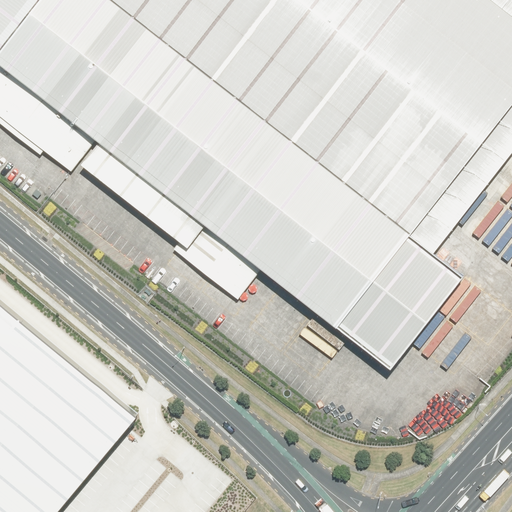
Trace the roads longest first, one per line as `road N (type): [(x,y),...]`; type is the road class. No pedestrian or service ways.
road 1 (secondary): [(0,223),(226,417)]
road 2 (primary): [(226,417),(383,511)]
road 3 (secondary): [(226,417),(319,511)]
road 4 (primary): [(422,511),(475,453),(511,428)]
